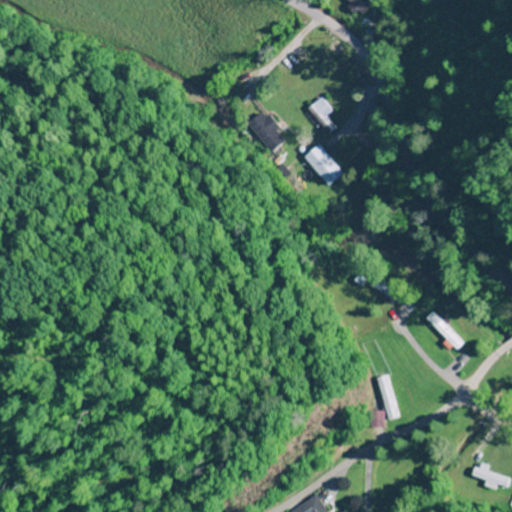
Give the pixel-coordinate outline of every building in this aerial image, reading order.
[(371,4),(366,0),(340,0),(358,17),(371,4)] [(461,345),(438,319),(431,325),(454,351),(461,345)] [(388,403),(393,421),(402,418),(398,401),(388,403)] [(506,492),(511,478),(476,464),(471,478),(506,492)] [(354,511),(352,511),(333,511),(325,496),(294,511),(354,511)]
